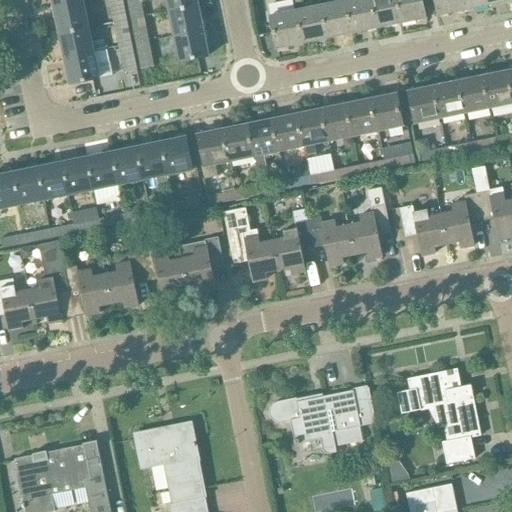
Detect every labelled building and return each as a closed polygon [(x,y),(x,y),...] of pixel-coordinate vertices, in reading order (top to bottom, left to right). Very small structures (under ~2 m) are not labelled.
[(108,0),(113,21),(127,18),(122,0),(108,0)] [(126,0),(130,18),(144,15),(141,0),(126,0)] [(166,0),(169,10),(198,4),(197,0),(166,0)] [(319,5),(326,37),(350,32),(343,0),(319,5)] [(345,0),(343,0),(350,32),(374,28),(368,0),(345,0)] [(368,0),(374,28),(399,22),(394,0),(368,0)] [(394,0),(399,22),(424,17),(420,0),(394,0)] [(463,10),(460,0),(434,0),(437,15),(463,10)] [(460,0),(463,10),(487,5),(485,0),(460,0)] [(54,7),(59,32),(88,26),(83,1),(54,7)] [(169,10),(174,35),(203,29),(198,4),(169,10)] [(294,10),(301,42),(326,37),(319,5),(294,10)] [(301,42),(294,10),(268,16),(275,48),(301,42)] [(136,43),(150,40),(144,15),(130,18),(136,43)] [(118,46),(132,43),(127,18),(113,21),(118,46)] [(59,32),(64,57),(93,51),(93,53),(107,50),(105,39),(91,42),(88,26),(59,32)] [(179,61),(209,54),(203,29),(174,35),(179,61)] [(150,40),(136,43),(141,69),(155,66),(150,40)] [(132,43),(118,46),(124,73),(137,70),(132,43)] [(93,51),(64,57),(69,83),(98,77),(96,65),(110,62),(108,50),(107,50),(93,53),(93,51)] [(511,103),(511,92),(508,71),(483,76),(490,108),(511,103)] [(458,81),(465,113),(490,108),(483,76),(458,81)] [(465,113),(458,81),(433,86),(440,118),(465,113)] [(440,118),(433,86),(407,91),(414,123),(440,118)] [(371,99),(378,131),(403,126),(397,94),(371,99)] [(378,131),(371,99),(346,104),(353,136),(378,131)] [(346,104),(322,109),(328,141),(353,136),(346,104)] [(303,146),(306,157),(316,154),(314,144),(328,141),(322,109),(298,114),(304,146),(303,146)] [(273,119),(279,151),(303,146),(304,146),(298,114),(273,119)] [(254,156),(256,167),(267,165),(264,154),(279,151),(273,119),(247,124),(254,156)] [(254,156),(247,124),(223,129),(230,161),(254,156)] [(201,166),(204,180),(219,177),(216,163),(230,161),(223,129),(198,134),(204,165),(201,166)] [(511,133),(496,137),(498,147),(511,144),(511,133)] [(187,137),(161,142),(168,175),(193,169),(187,137)] [(471,143),(473,153),(498,147),(496,137),(471,143)] [(161,142),(136,147),(143,180),(168,175),(161,142)] [(446,148),(448,158),(473,153),(471,143),(446,148)] [(136,147),(112,152),(118,185),(143,180),(136,147)] [(448,158),(446,148),(421,153),(423,163),(448,158)] [(112,152),(87,157),(94,190),(118,185),(112,152)] [(330,153),(307,159),(311,175),(335,169),(330,153)] [(384,160),(386,170),(412,165),(410,155),(384,160)] [(87,157),(62,162),(69,195),(94,190),(87,157)] [(359,166),(360,175),(386,170),(384,160),(359,166)] [(62,162),(37,167),(44,200),(69,195),(62,162)] [(335,171),(337,180),(360,175),(359,166),(335,171)] [(485,166),(472,168),(477,193),(476,193),(480,216),(494,214),(495,219),(495,220),(499,241),(511,238),(511,236),(511,231),(511,230),(511,200),(505,201),(503,194),(491,197),(490,190),(485,166)] [(37,167),(13,172),(19,205),(44,200),(37,167)] [(310,176),(312,185),(337,180),(335,171),(310,176)] [(0,208),(19,205),(13,172),(0,174),(0,208)] [(286,181),(288,190),(312,185),(310,176),(286,181)] [(260,186),(261,196),(288,190),(286,181),(260,186)] [(236,191),(238,201),(261,196),(260,186),(236,191)] [(238,201),(236,191),(208,197),(210,206),(238,201)] [(453,212),(440,215),(446,244),(460,241),(461,249),(475,246),(470,225),(470,224),(469,218),(480,216),(476,193),(463,196),(465,202),(464,202),(451,205),(453,212)] [(174,203),(176,213),(201,208),(199,198),(174,203)] [(149,209),(151,218),(176,213),(174,203),(149,209)] [(361,224),(349,226),(355,256),(367,253),(368,260),(383,257),(378,236),(377,231),(391,228),(386,204),(371,207),(373,215),(372,215),(359,218),(361,224)] [(413,206),(399,208),(404,233),(416,230),(417,236),(421,257),(436,254),(435,246),(446,244),(440,215),(428,217),(427,210),(414,213),(413,206)] [(124,214),(126,223),(151,218),(149,209),(124,214)] [(286,239),(272,242),(278,271),(288,269),(290,268),(292,276),(306,273),(303,256),(302,251),(301,245),(312,243),(308,219),(309,219),(307,209),(292,212),(296,230),(284,232),(286,239)] [(247,257),(253,284),(268,281),(267,273),(278,271),(272,242),(260,244),(258,231),(250,233),(245,210),(224,214),(233,260),(247,257)] [(99,219),(101,229),(126,223),(124,214),(99,219)] [(309,219),(308,219),(312,243),(324,240),(325,246),(326,246),(330,267),(344,264),(343,258),(355,256),(349,226),(338,229),(338,228),(336,222),(323,224),(322,225),(321,217),(309,219)] [(75,224),(77,234),(101,229),(99,219),(75,224)] [(50,229),(52,239),(77,234),(75,224),(50,229)] [(25,234),(27,244),(52,239),(50,229),(25,234)] [(27,244),(25,234),(6,239),(8,248),(27,244)] [(205,241),(180,247),(183,260),(182,260),(188,289),(200,286),(202,293),(217,290),(213,269),(212,269),(211,263),(223,261),(218,237),(205,240),(205,241)] [(41,288),(28,291),(34,320),(47,318),(48,325),(63,322),(57,294),(68,292),(64,268),(59,241),(41,245),(48,280),(40,281),(41,288)] [(156,251),(141,253),(145,276),(158,273),(159,280),(163,301),(177,298),(176,291),(188,289),(182,260),(171,262),(169,256),(157,258),(156,251)] [(118,273),(105,276),(111,304),(124,301),(126,309),(140,306),(136,285),(135,284),(134,278),(145,276),(141,253),(128,256),(130,264),(117,266),(118,273)] [(77,265),(64,268),(68,292),(81,290),(86,315),(86,317),(100,314),(99,306),(111,304),(105,276),(93,278),(91,271),(79,274),(77,265)] [(1,282),(0,281),(0,305),(4,305),(6,311),(10,332),(24,330),(23,322),(34,320),(28,291),(16,293),(15,286),(14,279),(1,282)] [(458,369),(408,380),(410,391),(397,393),(402,414),(425,409),(436,424),(444,423),(448,442),(443,442),(442,442),(447,465),(475,459),(475,456),(473,456),(470,439),(481,436),(471,385),(466,386),(466,389),(462,390),(458,369)] [(298,402),(297,398),(278,402),(277,402),(275,403),(274,404),(272,406),(270,409),(270,412),(270,415),(271,417),(272,419),(273,421),(278,423),(281,424),(291,422),(295,440),(294,440),(295,445),(300,444),(299,440),(320,435),(323,450),(324,452),(325,453),(327,454),(329,454),(337,453),(336,447),(363,442),(361,428),(377,424),(369,387),(368,388),(368,389),(355,392),(353,391),(322,397),(323,400),(315,401),(315,399),(298,402)] [(209,511),(199,460),(191,424),(136,436),(143,468),(165,463),(173,503),(168,504),(169,511),(209,511)] [(98,442),(98,441),(83,444),(84,445),(57,451),(65,485),(66,492),(86,488),(91,511),(111,511),(113,511),(113,509),(111,510),(98,442)] [(66,492),(65,485),(57,451),(48,453),(47,451),(33,454),(33,456),(16,459),(18,473),(20,473),(24,490),(22,490),(24,503),(22,504),(23,509),(26,509),(26,511),(53,511),(56,511),(53,495),(66,492)] [(381,472),(366,475),(369,486),(384,483),(381,472)] [(435,511),(431,489),(406,494),(410,511),(457,511),(457,509),(444,511),(435,511)]
